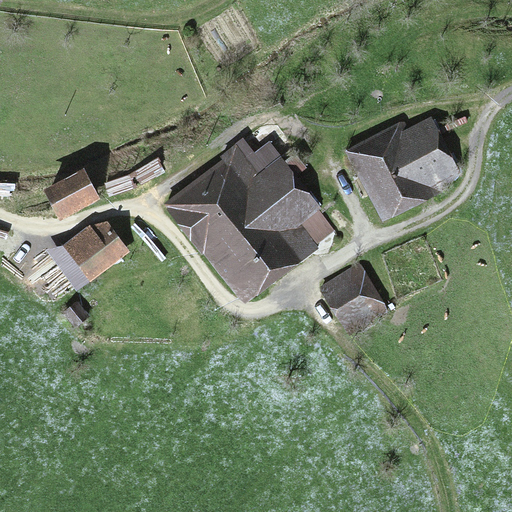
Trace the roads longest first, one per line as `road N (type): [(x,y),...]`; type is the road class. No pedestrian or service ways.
road 1 (track): [(294,289),(421,428),(450,511)]
road 2 (track): [(362,242),(435,216),(467,192),(484,118),(511,93)]
